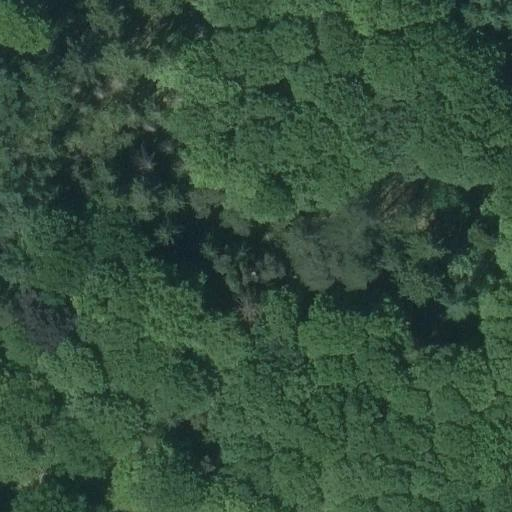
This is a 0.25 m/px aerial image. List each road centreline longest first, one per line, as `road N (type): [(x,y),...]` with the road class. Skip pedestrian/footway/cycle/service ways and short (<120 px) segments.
road 1 (track): [(373,511),(250,455),(97,321),(44,244),(20,141),(0,134)]
road 2 (track): [(511,378),(293,476)]
